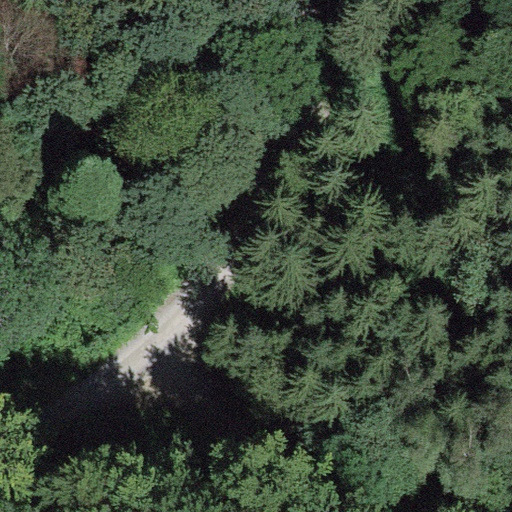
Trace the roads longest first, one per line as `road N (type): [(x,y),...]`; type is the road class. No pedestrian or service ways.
road 1 (track): [(292,0),(297,68),(282,160),(234,244),(181,314),(134,358),(0,448)]
road 2 (track): [(298,511),(134,358)]
